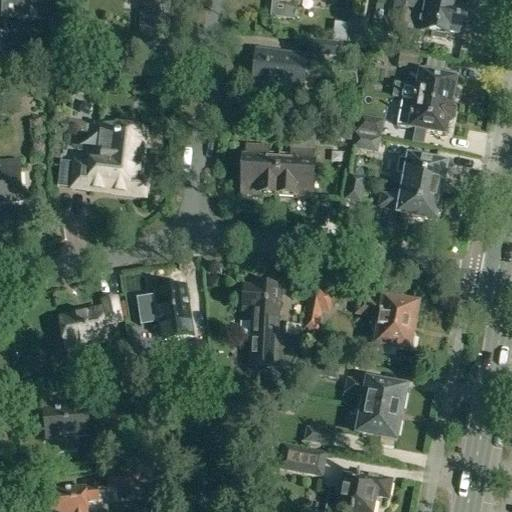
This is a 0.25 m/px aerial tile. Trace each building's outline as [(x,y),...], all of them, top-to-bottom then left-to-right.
[(44,0),(2,0),(2,19),(18,20),(17,22),(43,23),(44,0)] [(140,0),(139,47),(167,48),(169,0),(140,0)] [(270,0),(270,3),(273,3),(271,20),(293,23),(295,6),(298,6),(299,0),(316,0),(335,2),(335,0),(270,0)] [(395,0),(390,32),(419,39),(420,34),(432,37),(431,41),(444,43),(445,39),(446,39),(447,37),(463,40),(465,34),(471,32),(473,22),(468,18),(469,12),(453,8),(453,6),(439,3),(439,0),(395,0)] [(308,42),(307,56),(334,59),(336,45),(308,42)] [(307,59),(256,53),(253,83),(281,87),(281,91),(303,94),(307,59)] [(416,105),(451,111),(456,84),(453,83),(454,79),(419,72),(416,89),(395,85),(392,101),(416,105)] [(451,111),(416,105),(413,120),(399,117),(397,129),(446,138),(448,127),(452,127),(455,112),(451,111)] [(380,139),(383,124),(360,120),(358,134),(380,139)] [(339,141),(352,141),(353,123),(340,123),(339,141)] [(146,133),(118,130),(100,128),(95,167),(75,165),(72,191),(89,194),(89,191),(111,193),(111,196),(145,200),(147,181),(140,180),(146,133)] [(356,138),(353,151),(377,155),(379,143),(356,138)] [(291,159),(279,158),(276,199),(313,201),(315,165),(313,165),(313,152),(315,140),(292,139),(291,159)] [(241,196),(276,199),(279,158),(268,157),(269,150),(246,148),(245,161),(243,161),(241,196)] [(407,178),(405,189),(440,196),(445,169),(425,165),(426,162),(415,160),(414,163),(410,162),(410,164),(399,162),(397,176),(407,178)] [(0,205),(23,204),(20,163),(0,165),(0,205)] [(363,182),(350,179),(346,202),(359,204),(363,182)] [(439,201),(440,196),(405,189),(403,201),(382,197),(379,210),(400,214),(399,217),(435,224),(436,219),(439,216),(442,205),(439,201)] [(243,315),(253,315),(249,371),(275,373),(275,369),(288,374),(296,355),(298,340),(277,337),(280,289),(255,288),(255,289),(245,289),(243,315)] [(312,289),(308,310),(304,332),(316,334),(320,313),(328,314),(332,293),(312,289)] [(186,290),(156,295),(164,346),(193,341),(186,290)] [(59,322),(66,352),(106,344),(103,327),(120,323),(115,301),(103,303),(105,313),(100,314),(100,312),(88,315),(88,316),(59,322)] [(383,307),(360,302),(358,315),(380,320),(379,324),(375,323),(373,331),(379,333),(376,349),(412,355),(415,339),(411,338),(416,310),(384,304),(383,307)] [(186,347),(193,387),(213,384),(206,343),(186,347)] [(339,369),(318,365),(316,378),(336,381),(339,369)] [(363,410),(401,414),(405,393),(368,386),(368,388),(348,384),(346,396),(365,400),(363,410)] [(117,394),(94,396),(95,409),(119,407),(117,394)] [(86,407),(72,408),(72,411),(44,414),(46,442),(89,438),(86,407)] [(395,444),(401,414),(363,410),(358,437),(382,442),(381,449),(392,451),(394,444),(395,444)] [(335,437),(307,432),(305,444),(332,449),(335,437)] [(323,481),(328,456),(328,455),(282,447),(277,472),(323,481)] [(130,475),(108,477),(109,489),(131,487),(130,475)] [(372,511),(375,497),(387,499),(390,484),(358,477),(357,483),(344,481),(341,499),(328,496),(325,511),(372,511)] [(97,491),(51,494),(52,511),(86,511),(86,503),(98,502),(97,491)]
